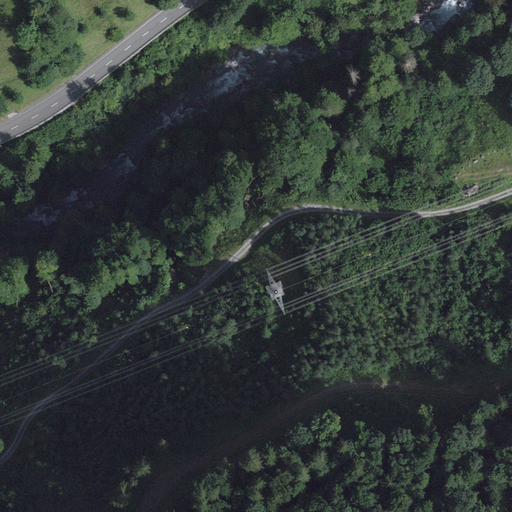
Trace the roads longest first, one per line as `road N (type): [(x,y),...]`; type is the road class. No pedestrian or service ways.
road 1 (track): [(0,462),(29,415),(151,313),(195,292),(285,213),(317,207),(419,215),(511,190)]
road 2 (track): [(511,384),(335,387),(165,480),(148,511)]
road 3 (secondary): [(0,132),(51,104),(189,0)]
